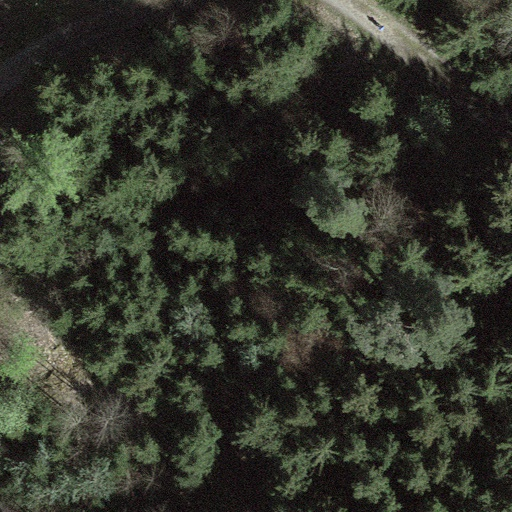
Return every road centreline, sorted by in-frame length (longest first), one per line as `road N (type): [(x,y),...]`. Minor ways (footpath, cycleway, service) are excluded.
road 1 (track): [(511,125),(343,0)]
road 2 (track): [(0,83),(74,32),(154,0)]
